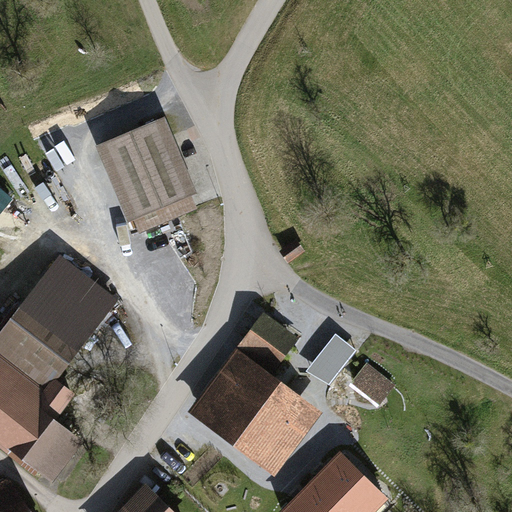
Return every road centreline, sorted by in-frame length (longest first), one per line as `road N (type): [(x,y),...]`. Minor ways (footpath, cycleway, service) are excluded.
road 1 (unclassified): [(95,511),(194,369),(255,257),(209,107)]
road 2 (track): [(511,388),(310,297),(255,257)]
road 3 (unclassified): [(209,107),(184,81),(146,0)]
road 4 (unclassified): [(272,0),(209,107)]
